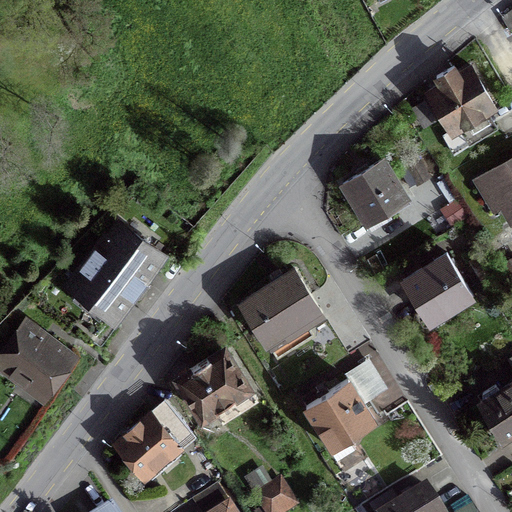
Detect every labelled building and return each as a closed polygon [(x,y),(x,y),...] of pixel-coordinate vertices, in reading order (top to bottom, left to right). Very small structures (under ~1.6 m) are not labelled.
[(511,27),(511,9),(500,18),(507,31),(511,27)] [(453,155),(479,139),(468,122),(492,107),(469,68),(456,75),(452,68),(436,78),(440,85),(428,92),(451,131),(442,136),(453,155)] [(415,156),(402,164),(415,185),(428,177),(415,156)] [(408,202),(382,159),(341,184),(365,222),(385,209),(388,214),(408,202)] [(511,159),(483,177),(510,222),(511,220),(511,159)] [(68,284),(112,318),(160,255),(118,223),(107,239),(104,237),(68,284)] [(448,310),(471,295),(445,254),(433,262),(431,259),(420,266),(422,268),(402,281),(421,311),(415,315),(423,328),(449,312),(448,310)] [(482,254),(469,262),(481,281),(494,273),(482,254)] [(301,326),(321,313),(294,270),(240,304),(264,342),(298,320),(301,326)] [(43,392),(70,358),(26,324),(0,358),(0,366),(22,383),(26,379),(43,392)] [(256,399),(223,348),(176,378),(201,417),(213,409),(221,421),(256,399)] [(511,355),(509,357),(511,361),(511,382),(498,391),(494,386),(481,394),(485,400),(478,403),(497,432),(509,424),(511,428),(511,355)] [(327,392),(326,389),(317,395),(318,397),(305,406),(331,447),(373,420),(346,379),(327,392)] [(191,435),(162,402),(115,443),(143,476),(191,435)] [(279,482),(241,506),(244,511),(286,511),(295,507),(279,482)] [(398,506),(390,494),(369,507),(371,511),(440,511),(425,488),(398,506)]
